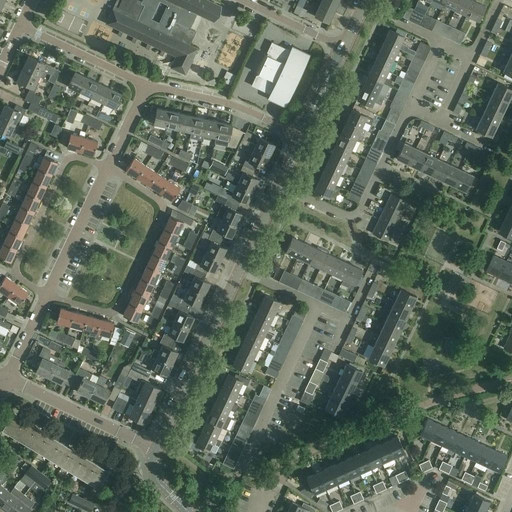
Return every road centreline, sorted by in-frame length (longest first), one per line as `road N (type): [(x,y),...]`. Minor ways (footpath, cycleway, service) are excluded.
road 1 (residential): [(47,295),(105,312),(117,308),(161,216),(156,199),(107,166)]
road 2 (residential): [(259,511),(263,494),(247,452),(316,306)]
road 3 (residential): [(47,295),(16,268),(64,164),(72,157),(107,166)]
road 4 (residential): [(279,186),(357,215),(409,108)]
road 5 (tertiary): [(157,448),(240,270)]
road 6 (residential): [(157,448),(5,379)]
road 7 (residential): [(145,84),(231,103),(300,136)]
road 8 (residential): [(47,295),(107,166)]
road 9 (residential): [(19,24),(145,84)]
